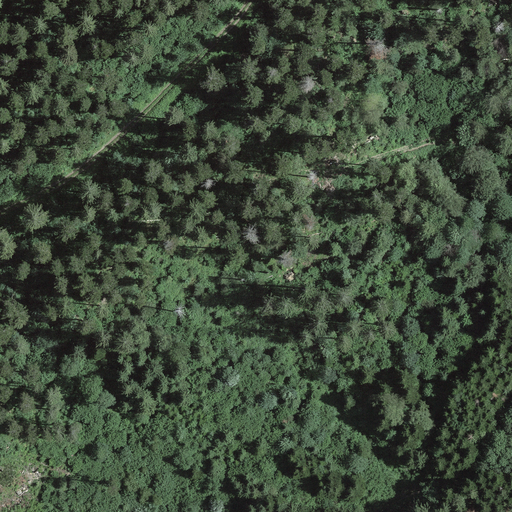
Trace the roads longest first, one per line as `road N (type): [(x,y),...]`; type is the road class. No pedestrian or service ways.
road 1 (track): [(0,217),(84,167),(252,0)]
road 2 (track): [(398,511),(511,411)]
